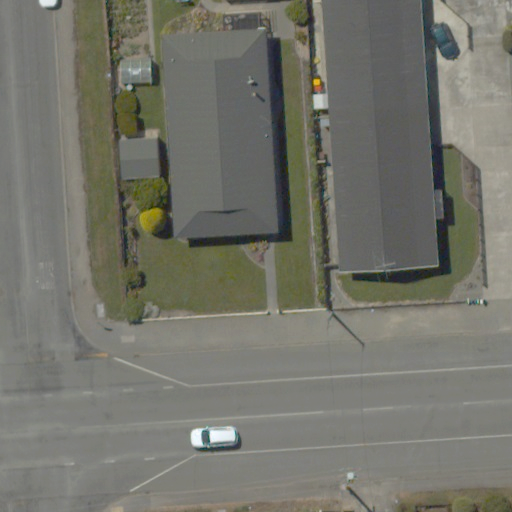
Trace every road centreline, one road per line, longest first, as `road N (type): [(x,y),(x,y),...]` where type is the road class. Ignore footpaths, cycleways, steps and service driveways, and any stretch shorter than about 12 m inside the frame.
road 1 (tertiary): [(40,432),(511,402)]
road 2 (residential): [(14,0),(40,432)]
